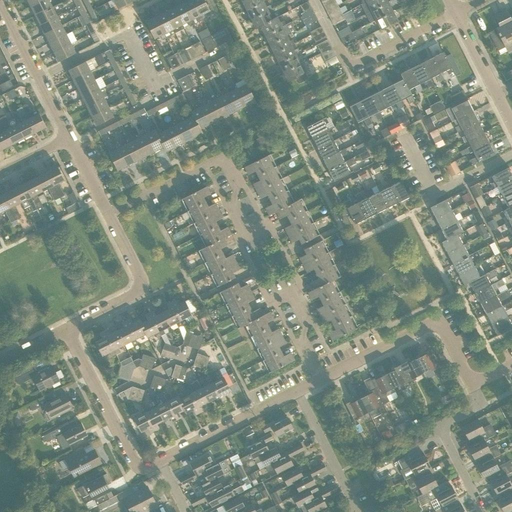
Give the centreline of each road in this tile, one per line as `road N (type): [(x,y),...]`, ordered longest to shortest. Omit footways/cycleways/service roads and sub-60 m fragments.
road 1 (residential): [(160,461),(141,474),(67,328),(144,289),(108,214)]
road 2 (residential): [(471,384),(438,319),(322,379)]
road 3 (residential): [(483,511),(439,424),(480,403),(471,384)]
road 4 (residential): [(67,138),(0,0)]
road 5 (residential): [(296,392),(160,461)]
road 6 (residential): [(353,511),(296,392)]
road 7 (residential): [(108,214),(216,159)]
road 8 (residential): [(349,68),(456,13)]
